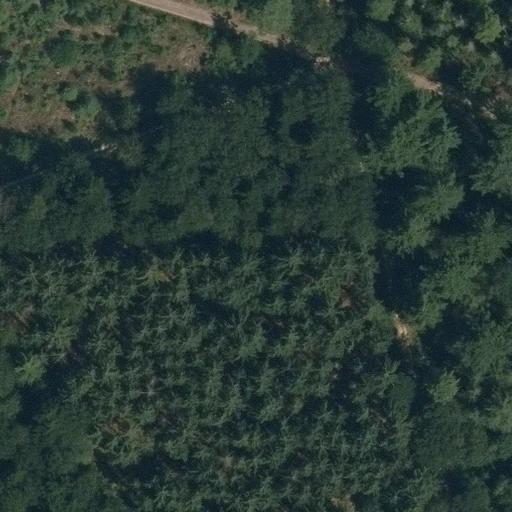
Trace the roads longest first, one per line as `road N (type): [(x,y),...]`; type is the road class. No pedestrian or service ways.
road 1 (track): [(439,511),(335,66)]
road 2 (track): [(0,193),(335,66)]
road 3 (track): [(335,66),(114,0)]
road 4 (track): [(511,122),(373,79)]
